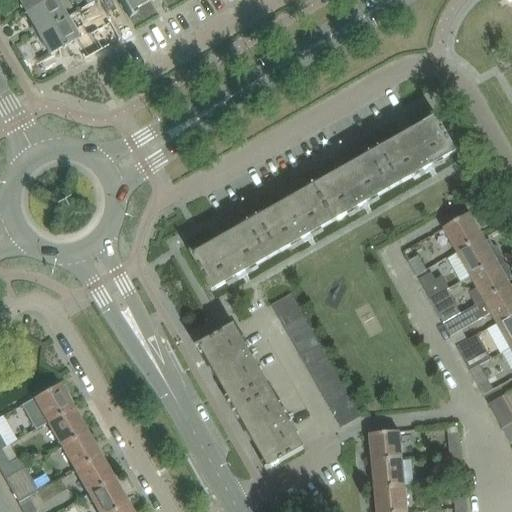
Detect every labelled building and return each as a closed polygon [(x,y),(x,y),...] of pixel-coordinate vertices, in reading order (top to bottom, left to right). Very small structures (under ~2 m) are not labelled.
[(17,0),(25,14),(50,0),(17,0)] [(50,0),(25,14),(37,35),(67,18),(56,0),(50,0)] [(118,0),(129,19),(130,18),(128,14),(153,0),(118,0)] [(100,6),(89,12),(93,19),(104,13),(100,6)] [(67,18),(37,35),(49,56),(62,48),(62,49),(66,47),(66,46),(73,42),(79,52),(115,32),(105,13),(104,13),(93,19),(74,31),(67,18)] [(373,157),(392,190),(413,178),(415,182),(436,170),(433,166),(457,153),(439,120),(373,157)] [(368,204),(392,190),(373,157),(316,189),(335,222),(349,215),(351,218),(370,207),(368,204)] [(313,235),(335,222),(316,189),(251,226),(270,259),(292,247),(294,250),(315,238),(313,235)] [(445,229),(459,253),(484,239),(470,215),(445,229)] [(217,290),(228,283),(229,286),(249,275),(248,272),(270,259),(251,226),(194,258),(213,292),(217,290)] [(459,253),(448,259),(461,283),(472,277),(504,259),(498,249),(494,248),(490,250),(484,239),(459,253)] [(425,268),(418,257),(409,262),(415,273),(425,268)] [(478,287),(469,293),(476,306),(510,286),(504,276),(508,274),(510,269),(504,259),(472,277),(478,287)] [(428,274),(427,271),(417,277),(430,300),(450,289),(443,276),(436,280),(432,272),(428,274)] [(476,306),(453,318),(443,324),(451,337),(492,314),(498,325),(511,317),(511,289),(510,286),(476,306)] [(278,317),(297,305),(291,295),(272,306),(278,317)] [(303,316),(297,305),(278,317),(284,327),(303,316)] [(436,311),(443,324),(453,318),(446,305),(436,311)] [(309,326),(303,316),(284,327),(289,337),(309,326)] [(511,317),(498,325),(511,349),(511,348),(511,317)] [(314,336),(309,326),(289,337),(295,347),(314,336)] [(202,348),(226,389),(234,403),(230,405),(230,406),(234,403),(239,411),(235,414),(235,415),(239,413),(271,468),(267,470),(267,471),(304,450),(235,327),(197,348),(198,350),(202,348)] [(314,336),(295,347),(301,358),(320,346),(314,336)] [(478,336),(457,348),(470,372),(480,366),(491,360),(478,336)] [(326,357),(320,346),(301,358),(307,368),(326,357)] [(307,368),(313,378),(332,367),(326,357),(307,368)] [(480,366),(470,372),(478,386),(489,381),(483,371),(480,366)] [(338,377),(332,367),(313,378),(318,389),(338,377)] [(318,389),(324,399),(344,388),(338,377),(318,389)] [(33,399),(22,406),(36,431),(47,424),(73,409),(66,397),(68,393),(64,387),(60,387),(59,385),(33,399)] [(350,398),(344,388),(324,399),(330,409),(350,398)] [(511,411),(504,397),(489,405),(503,430),(511,424),(511,411)] [(330,409),(336,419),(355,408),(350,398),(330,409)] [(361,418),(355,408),(336,419),(341,429),(361,418)] [(86,433),(73,409),(47,424),(61,447),(86,433)] [(511,424),(503,430),(511,444),(511,443),(511,424)] [(371,435),(373,463),(403,460),(401,432),(371,435)] [(100,457),(86,433),(61,447),(74,471),(100,457)] [(449,439),(450,455),(462,454),(460,438),(449,439)] [(0,451),(0,471),(5,480),(15,474),(25,469),(19,459),(9,465),(1,451),(0,451)] [(452,472),(463,471),(462,454),(450,455),(452,472)] [(100,457),(74,471),(88,495),(113,480),(100,457)] [(373,463),(376,490),(406,487),(403,460),(373,463)] [(25,469),(15,474),(5,480),(18,503),(28,498),(38,492),(25,469)] [(112,511),(127,504),(113,480),(88,495),(97,511),(112,511)] [(408,511),(406,487),(376,490),(378,511),(408,511)] [(454,494),(456,510),(467,509),(465,493),(454,494)] [(36,511),(28,498),(18,503),(22,511),(36,511)]
